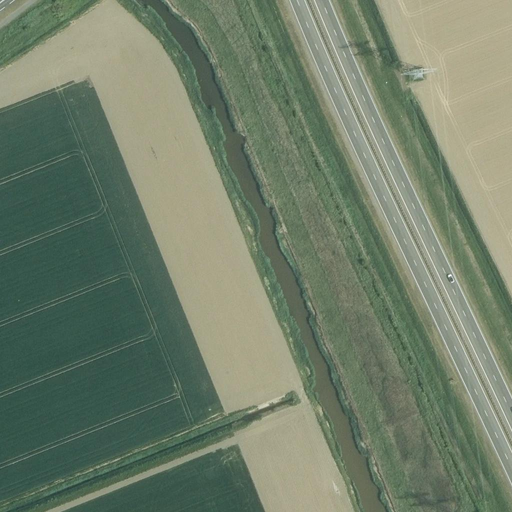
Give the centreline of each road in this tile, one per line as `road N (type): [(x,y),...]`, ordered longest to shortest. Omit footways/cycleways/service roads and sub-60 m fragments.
road 1 (trunk): [(297,0),(511,467)]
road 2 (trunk): [(511,414),(322,0)]
